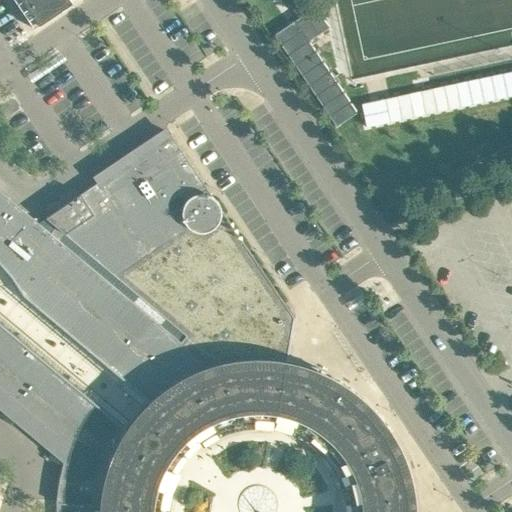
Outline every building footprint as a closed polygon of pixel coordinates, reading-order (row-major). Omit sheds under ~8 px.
[(14,0),(34,28),(75,0),(14,0)] [(309,41),(329,27),(315,7),(296,20),(289,25),(274,34),(336,126),(357,112),(334,78),(329,71),(309,41)] [(499,98),(503,98),(511,96),(511,95),(511,71),(510,72),(506,72),(498,74),(494,75),(487,77),(483,77),(475,79),(471,80),(463,82),(459,82),(452,84),(448,85),(440,87),(436,87),(415,92),(401,95),(393,97),(389,97),(381,99),(377,100),(370,101),(361,103),(362,107),(363,111),(364,118),(365,122),(366,127),(371,126),(375,125),(382,123),(386,122),(394,121),(398,120),(406,118),(410,117),(417,116),(421,115),(429,113),(433,113),(441,111),(445,110),(453,108),(457,108),(464,106),(468,105),(476,103),(480,103),(488,101),(492,100),(499,98)] [(294,317),(207,187),(170,133),(151,146),(97,182),(81,193),(95,214),(65,233),(115,275),(186,335),(181,341),(138,391),(150,402),(199,442),(201,441),(215,432),(218,430),(234,425),(236,424),(253,422),(256,421),(273,423),(276,423),(286,365),(288,363),(289,362),(287,362),(294,317)] [(0,263),(11,275),(12,277),(23,294),(25,296),(138,391),(181,341),(0,189),(0,263)] [(95,214),(81,193),(46,217),(65,233),(95,214)] [(0,408),(63,462),(60,475),(58,486),(56,501),(56,511),(164,511),(164,510),(164,508),(167,491),(168,488),(175,470),(185,458),(199,442),(150,402),(138,418),(127,429),(0,322),(0,408)] [(414,511),(414,505),(414,497),(413,490),(411,482),(409,473),(406,465),(404,459),(401,451),(397,443),(393,435),(389,429),(384,423),(377,414),(373,409),(368,404),(362,399),(355,393),(348,388),(343,384),(336,380),(328,375),(320,372),(314,369),(289,362),(288,363),(286,365),(276,423),(292,428),(295,429),(310,437),(312,438),(325,449),(327,451),(337,464),(339,467),(346,482),(347,484),(351,501),(352,504),(351,511),(414,511)]
